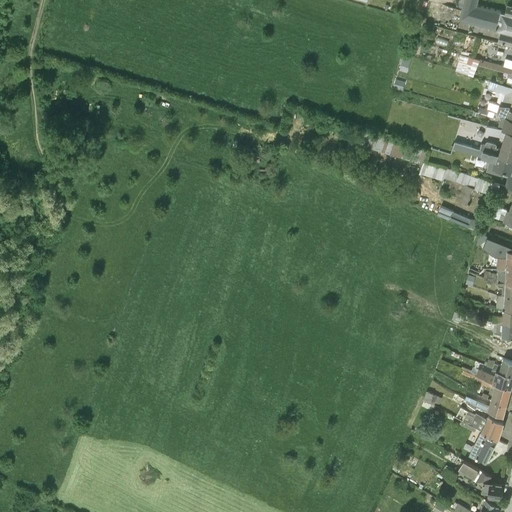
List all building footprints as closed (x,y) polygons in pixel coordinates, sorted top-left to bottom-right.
[(462,0),(459,16),(497,25),(501,27),(498,35),(511,38),(511,0),(507,0),(506,7),(501,6),(478,1),(478,0),(462,0)] [(412,16),(426,20),(427,15),(413,11),(412,16)] [(426,20),(412,16),(410,22),(424,26),(426,20)] [(478,61),(480,56),(461,51),(455,67),(474,72),(478,61)] [(480,56),(478,61),(509,69),(511,70),(511,69),(511,56),(505,55),(503,62),(480,55),(480,56)] [(403,57),(400,66),(407,69),(410,59),(403,57)] [(509,105),(510,105),(511,105),(511,83),(507,82),(490,77),(488,84),(502,89),(498,100),(500,101),(510,102),(509,105)] [(488,105),(495,108),(498,109),(502,110),(506,112),(508,113),(510,105),(509,105),(510,102),(500,101),(498,100),(490,98),(488,105)] [(495,108),(488,105),(482,104),(480,109),(487,111),(494,112),(495,108)] [(498,124),(502,125),(506,112),(502,110),(498,124)] [(502,125),(506,126),(511,127),(511,114),(510,114),(508,113),(506,112),(502,125)] [(455,137),(481,145),(483,139),(486,131),(488,122),(461,115),(456,132),(455,137)] [(488,122),(486,131),(494,132),(504,134),(506,126),(502,125),(498,124),(488,122)] [(348,135),(359,139),(363,126),(353,123),(348,135)] [(422,160),(424,158),(428,147),(410,142),(411,140),(407,139),(406,141),(395,137),(395,135),(390,134),(390,136),(370,129),(371,128),(366,126),(360,141),(422,160)] [(501,144),(499,150),(499,151),(511,154),(511,127),(506,126),(504,134),(501,144)] [(359,139),(348,135),(346,142),(356,145),(359,139)] [(455,137),(453,145),(481,154),(481,153),(483,146),(481,145),(455,137)] [(481,145),(483,146),(484,146),(498,150),(499,150),(501,144),(497,143),(497,142),(497,141),(497,140),(496,139),(495,139),(488,137),(487,137),(486,138),(486,140),(483,139),(481,145)] [(483,146),(481,153),(490,156),(495,157),(493,164),(509,169),(511,169),(511,167),(511,154),(499,151),(499,150),(498,150),(484,146),(483,146)] [(495,157),(490,156),(487,167),(508,174),(509,169),(493,164),(495,157)] [(424,158),(422,160),(419,170),(422,171),(422,170),(443,176),(444,173),(452,176),(449,185),(455,187),(460,189),(464,180),(474,184),(478,174),(459,168),(447,164),(444,163),(424,158)] [(478,174),(474,184),(474,185),(488,189),(489,188),(490,188),(490,189),(497,191),(497,190),(500,181),(493,178),(478,173),(478,174)] [(460,189),(455,187),(453,194),(468,200),(474,185),(474,184),(464,180),(460,189)] [(500,181),(497,190),(508,193),(510,192),(511,190),(511,189),(511,184),(505,182),(500,181)] [(503,216),(504,216),(507,217),(511,219),(511,198),(509,206),(507,205),(503,216)] [(442,200),(437,210),(474,226),(478,217),(442,200)] [(503,216),(507,205),(504,204),(501,210),(490,205),(487,211),(503,217),(504,216),(503,216)] [(492,242),(495,235),(487,232),(484,241),(492,244),(493,242),(492,242)] [(492,242),(493,242),(491,246),(497,246),(498,246),(502,247),(507,247),(507,246),(508,246),(508,241),(495,235),(492,242)] [(498,271),(498,280),(498,278),(506,278),(507,247),(502,247),(498,246),(497,254),(497,265),(498,265),(498,271)] [(498,280),(498,271),(487,267),(488,264),(470,258),(467,267),(498,280)] [(468,270),(466,279),(473,281),(476,273),(468,270)] [(505,291),(502,291),(497,290),(497,303),(504,301),(505,297),(505,291)] [(503,313),(503,319),(511,320),(511,305),(504,305),(503,313)] [(456,306),(452,315),(460,318),(463,309),(456,306)] [(503,319),(503,313),(493,311),(492,318),(497,318),(503,319)] [(503,319),(497,318),(496,323),(495,323),(494,329),(502,332),(503,319)] [(511,320),(503,319),(502,332),(511,332),(511,320)] [(501,362),(499,367),(511,370),(511,357),(503,354),(501,362)] [(499,367),(501,362),(494,360),(495,358),(488,356),(487,358),(485,357),(484,360),(486,361),(493,364),(492,366),(496,367),(496,366),(499,367)] [(485,375),(492,378),(494,372),(479,365),(476,371),(485,375)] [(492,378),(495,379),(511,384),(511,381),(511,370),(499,367),(496,366),(496,367),(494,372),(492,378)] [(485,375),(476,371),(476,372),(472,370),(470,375),(474,377),(473,379),(483,382),(484,380),(491,383),(489,389),(492,390),(495,379),(492,378),(485,375)] [(495,379),(492,390),(491,396),(507,401),(511,384),(495,379)] [(428,387),(424,396),(430,398),(431,396),(440,399),(442,393),(438,391),(438,392),(433,390),(428,387)] [(467,396),(464,394),(455,389),(452,395),(464,401),(467,396)] [(464,394),(467,396),(470,397),(475,400),(476,401),(488,408),(489,407),(488,406),(489,401),(477,396),(477,397),(467,391),(464,394)] [(488,406),(489,407),(503,412),(507,401),(491,396),(489,401),(488,406)] [(475,400),(470,397),(467,403),(473,407),(476,401),(475,400)] [(481,426),(487,415),(476,409),(476,410),(461,402),(456,413),(463,417),(477,424),(481,426)] [(487,415),(481,426),(499,435),(504,418),(489,410),(487,415)] [(477,424),(463,417),(461,420),(475,428),(477,424)] [(499,435),(481,426),(469,449),(487,458),(499,435)] [(462,459),(464,456),(459,453),(452,449),(450,454),(456,458),(457,457),(462,459)] [(464,456),(462,459),(458,465),(475,475),(480,465),(464,456)] [(445,462),(441,469),(453,477),(457,469),(445,462)] [(480,465),(475,475),(473,476),(482,483),(483,481),(483,477),(489,477),(492,471),(480,465)] [(483,481),(482,483),(482,487),(488,488),(488,489),(489,490),(489,491),(490,491),(491,492),(492,492),(495,492),(500,493),(502,480),(491,479),(491,478),(483,477),(483,481)] [(479,511),(478,511),(496,511),(497,510),(499,503),(486,496),(482,504),(479,511)] [(437,498),(433,506),(442,511),(446,503),(437,498)] [(478,511),(479,511),(471,507),(472,506),(458,499),(455,505),(466,511),(478,511)]
